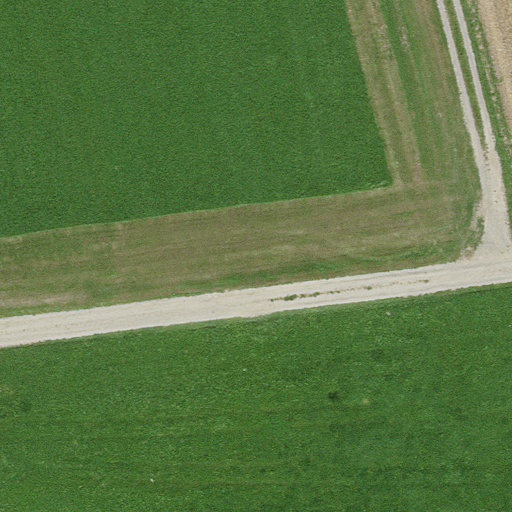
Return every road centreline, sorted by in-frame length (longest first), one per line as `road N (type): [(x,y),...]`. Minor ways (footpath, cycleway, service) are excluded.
road 1 (track): [(0,337),(511,272)]
road 2 (track): [(502,274),(501,194),(449,0)]
